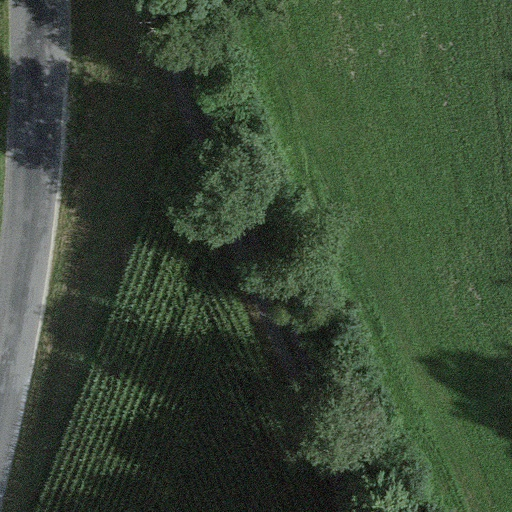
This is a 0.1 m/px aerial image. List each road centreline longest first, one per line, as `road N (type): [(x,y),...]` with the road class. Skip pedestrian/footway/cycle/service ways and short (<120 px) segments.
road 1 (track): [(371,511),(243,234),(160,0)]
road 2 (tertiary): [(38,0),(33,203),(0,423)]
